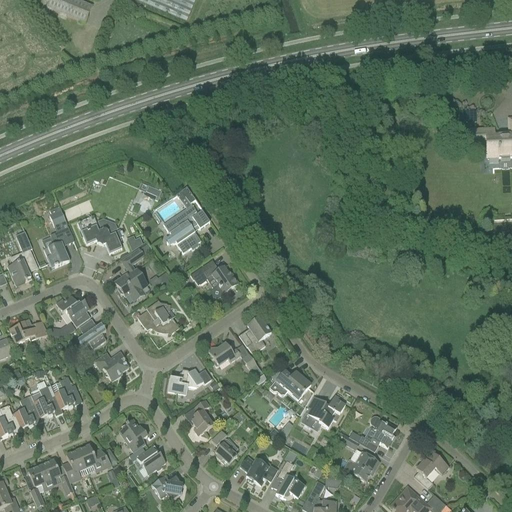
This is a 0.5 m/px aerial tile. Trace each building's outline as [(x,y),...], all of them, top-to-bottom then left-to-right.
[(50,0),(47,9),(84,25),(91,8),(71,0),(50,0)] [(128,0),(186,24),(195,0),(128,0)] [(498,157),(498,161),(511,160),(511,156),(511,120),(507,121),(508,138),(492,139),(492,132),(457,133),(457,145),(487,144),(487,157),(498,157)] [(154,190),(151,196),(156,198),(155,202),(158,203),(162,193),(154,190)] [(186,201),(190,206),(195,203),(186,190),(176,197),(178,199),(179,200),(179,201),(180,201),(182,202),(183,202),(184,202),(185,202),(186,201)] [(209,225),(202,214),(195,219),(194,217),(196,215),(191,208),(163,227),(170,238),(169,240),(168,242),(168,244),(166,245),(167,247),(169,245),(171,246),(173,247),(175,246),(183,256),(190,251),(192,253),(198,248),(197,247),(200,244),(194,235),(199,231),(199,232),(209,225)] [(45,252),(43,252),(47,261),(51,270),(54,269),(55,270),(69,264),(63,249),(74,244),(70,235),(59,209),(49,213),(51,218),(49,218),(57,235),(50,238),(51,240),(54,248),(45,252)] [(93,219),(76,226),(80,234),(79,234),(81,240),(83,239),(86,247),(96,243),(97,245),(96,247),(102,249),(103,247),(105,247),(109,257),(118,253),(121,251),(118,244),(117,242),(122,239),(120,233),(114,235),(109,237),(108,235),(108,234),(102,232),(100,233),(97,228),(93,219)] [(511,219),(492,219),(491,238),(511,238),(511,219)] [(13,267),(7,270),(11,279),(15,289),(25,285),(31,282),(28,275),(38,271),(34,262),(30,253),(32,252),(25,235),(19,237),(17,242),(22,255),(10,260),(13,267)] [(128,244),(127,245),(131,255),(132,254),(138,250),(134,242),(128,244)] [(129,258),(121,264),(126,271),(132,267),(144,259),(153,253),(148,246),(139,252),(139,251),(129,258)] [(215,300),(216,300),(217,300),(218,300),(221,298),(221,297),(224,295),(224,296),(238,286),(233,279),(231,280),(223,269),(219,272),(215,267),(207,273),(204,269),(190,278),(193,283),(194,282),(198,288),(199,287),(200,288),(206,284),(205,283),(207,282),(213,292),(212,293),(212,294),(211,295),(211,296),(212,297),(212,298),(213,299),(214,300),(215,300)] [(123,279),(115,285),(118,290),(117,293),(120,296),(123,297),(125,300),(129,297),(134,304),(142,298),(144,297),(141,293),(147,289),(145,286),(136,273),(124,281),(123,279)] [(174,285),(169,289),(173,295),(178,291),(174,285)] [(62,301),(56,306),(58,309),(57,309),(62,317),(65,315),(76,330),(82,326),(90,321),(86,314),(89,312),(84,305),(80,307),(79,305),(77,307),(72,299),(64,304),(62,301)] [(168,337),(169,338),(179,331),(173,323),(172,321),(170,323),(166,317),(169,315),(170,309),(160,307),(158,304),(146,312),(147,313),(137,320),(145,331),(148,329),(149,332),(152,332),(152,334),(168,337)] [(259,319),(256,322),(255,322),(254,322),(253,322),(252,322),(251,323),(251,324),(250,325),(250,326),(247,328),(250,333),(245,337),(244,335),(238,339),(246,350),(247,350),(252,357),(265,349),(261,343),(271,336),(259,319)] [(13,342),(15,348),(28,342),(30,345),(47,338),(46,333),(42,324),(34,327),(35,329),(34,329),(32,328),(29,322),(19,326),(18,329),(9,333),(13,342)] [(83,339),(77,343),(78,345),(78,348),(81,348),(82,351),(89,346),(93,352),(98,349),(106,343),(102,337),(106,334),(104,332),(105,329),(102,329),(101,327),(96,330),(91,322),(83,328),(78,331),(83,339)] [(65,331),(61,331),(59,332),(57,333),(61,339),(62,341),(69,337),(65,331)] [(0,361),(12,357),(10,350),(6,341),(0,343),(0,361)] [(210,362),(216,371),(227,363),(229,366),(240,359),(236,352),(232,355),(227,349),(224,348),(224,347),(221,346),(220,349),(217,351),(211,350),(210,354),(208,355),(212,360),(210,361),(210,362)] [(98,361),(93,364),(98,371),(98,372),(101,369),(103,372),(106,376),(112,385),(122,377),(121,376),(129,371),(124,364),(126,363),(120,355),(110,361),(106,356),(98,361)] [(253,381),(258,388),(266,382),(256,368),(248,357),(242,362),(251,375),(250,381),(253,381)] [(170,381),(167,394),(186,398),(187,390),(188,388),(186,388),(187,377),(196,390),(197,389),(203,385),(204,387),(211,382),(204,372),(198,377),(194,372),(190,375),(189,373),(182,372),(181,375),(172,381),(170,381)] [(287,394),(297,403),(304,395),(311,388),(295,375),(293,378),(286,372),(280,380),(276,384),(269,391),(273,395),(276,394),(281,398),(284,398),(287,394)] [(55,399),(61,412),(67,409),(68,411),(73,409),(72,407),(74,406),(75,408),(82,405),(75,388),(72,389),(68,380),(59,384),(60,385),(51,389),(51,388),(50,389),(54,397),(55,399)] [(215,384),(210,387),(213,393),(219,389),(215,384)] [(10,385),(3,387),(6,394),(12,392),(10,385)] [(35,407),(40,421),(41,421),(47,418),(48,420),(52,418),(51,416),(54,415),(56,419),(63,416),(61,412),(55,399),(54,397),(50,389),(48,390),(48,389),(39,393),(40,395),(31,399),(34,407),(35,407)] [(14,416),(21,431),(28,428),(28,430),(33,429),(32,426),(34,425),(35,428),(42,425),(41,421),(40,421),(35,407),(34,407),(31,399),(20,403),(23,412),(14,416)] [(306,417),(301,426),(311,432),(315,424),(321,427),(326,430),(328,431),(330,429),(333,422),(336,424),(340,416),(345,408),(338,404),(339,401),(334,399),(328,409),(325,407),(326,406),(314,399),(309,408),(307,411),(308,412),(306,417)] [(238,402),(233,406),(237,410),(242,406),(238,402)] [(193,432),(198,439),(213,429),(209,423),(211,422),(207,416),(206,418),(203,414),(209,409),(205,403),(202,405),(194,410),(198,416),(193,420),(194,422),(191,424),(195,430),(193,432)] [(0,422),(0,438),(1,440),(7,437),(8,439),(13,437),(12,435),(14,434),(15,436),(22,433),(21,431),(14,416),(12,417),(8,408),(0,411),(0,413),(3,421),(0,422)] [(357,445),(359,446),(374,455),(379,447),(387,451),(393,440),(391,439),(396,431),(387,426),(386,427),(385,427),(378,424),(379,421),(378,420),(376,420),(375,420),(374,420),(373,420),(372,421),(371,422),(370,423),(370,425),(370,426),(371,427),(371,428),(372,429),(374,430),(372,433),(376,435),(371,444),(361,439),(360,441),(357,445)] [(133,456),(142,450),(145,447),(142,443),(147,439),(142,432),(140,433),(133,422),(125,427),(126,429),(119,434),(124,443),(133,456)] [(267,439),(282,448),(286,442),(274,432),(267,439)] [(216,460),(227,470),(234,462),(237,458),(234,456),(237,452),(226,442),(225,442),(224,441),(226,439),(221,434),(218,436),(211,443),(218,451),(216,454),(218,455),(218,458),(216,460)] [(337,434),(334,440),(340,443),(343,438),(337,434)] [(256,444),(260,446),(262,443),(266,445),(269,441),(262,437),(256,444)] [(340,444),(355,453),(359,446),(357,445),(344,438),(340,444)] [(93,469),(95,475),(111,468),(106,461),(100,452),(100,453),(101,454),(96,457),(94,458),(89,448),(77,453),(85,472),(93,469)] [(133,456),(128,459),(132,465),(136,462),(148,478),(156,472),(157,474),(162,470),(161,469),(165,466),(160,457),(158,458),(153,451),(154,449),(145,455),(142,450),(133,456)] [(103,455),(112,468),(117,465),(108,451),(103,455)] [(413,480),(427,492),(432,486),(426,481),(434,471),(441,478),(448,470),(449,471),(437,459),(438,458),(430,451),(425,456),(425,457),(426,458),(426,459),(424,462),(423,461),(420,464),(422,465),(416,472),(418,475),(414,480),(414,479),(413,480)] [(63,468),(62,468),(67,479),(70,486),(81,481),(78,475),(85,472),(77,453),(66,458),(70,469),(64,472),(63,468)] [(349,475),(365,485),(372,473),(374,474),(379,465),(371,460),(362,455),(355,466),(349,462),(343,472),(348,476),(349,475)] [(253,485),(261,489),(265,482),(271,485),(273,480),(278,473),(270,468),(271,467),(262,462),(261,465),(255,462),(254,465),(247,460),(246,462),(239,470),(248,476),(249,475),(252,476),(247,483),(253,486),(253,485)] [(45,467),(40,469),(50,491),(54,490),(52,485),(54,484),(53,482),(60,479),(57,473),(53,464),(52,461),(44,464),(45,467)] [(293,468),(286,464),(271,490),(277,494),(275,497),(282,501),(283,501),(284,502),(286,502),(287,502),(288,502),(289,502),(290,501),(291,500),(292,499),(297,502),(304,489),(296,484),(295,485),(293,484),(293,483),(287,479),(293,468)] [(40,469),(28,474),(32,484),(34,490),(41,487),(42,489),(44,489),(46,493),(50,491),(40,469)] [(168,496),(173,503),(181,497),(180,496),(181,491),(183,490),(177,482),(175,483),(173,481),(170,484),(166,477),(157,483),(151,488),(155,494),(160,502),(168,496)] [(67,479),(59,482),(66,499),(74,496),(70,486),(67,479)] [(0,500),(7,498),(4,489),(8,488),(5,480),(0,481),(0,500)] [(335,511),(336,504),(320,503),(318,502),(318,501),(324,490),(316,485),(306,503),(301,511),(302,511),(303,511),(335,511)] [(30,495),(36,510),(43,508),(37,492),(30,495)] [(397,502),(396,502),(390,510),(392,511),(443,511),(446,509),(434,498),(426,507),(409,492),(403,498),(403,499),(403,500),(404,500),(401,504),(399,502),(398,502),(398,501),(397,502)] [(0,511),(4,510),(4,511),(17,511),(18,511),(14,501),(9,502),(7,498),(0,500),(0,511)]
